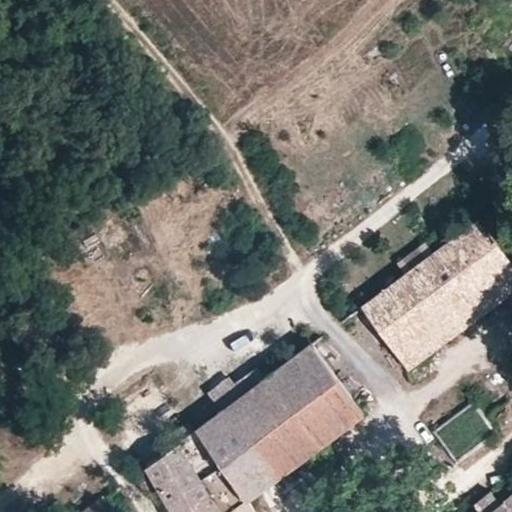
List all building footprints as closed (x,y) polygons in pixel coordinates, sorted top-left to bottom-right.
[(511,289),(511,260),(498,242),(479,218),(362,305),(408,367),(511,289)] [(254,511),(246,499),(364,411),(311,342),(195,429),(194,429),(182,439),(134,475),(144,491),(156,482),(174,511),(254,511)] [(182,439),(194,429),(195,429),(190,421),(176,431),(182,439)] [(501,502),(511,493),(511,485),(510,484),(495,496),(501,502)] [(495,496),(491,490),(475,503),(482,511),(489,511),(501,502),(495,496)] [(511,511),(511,493),(501,502),(489,511),(511,511)] [(113,511),(102,497),(82,511),(113,511)]
